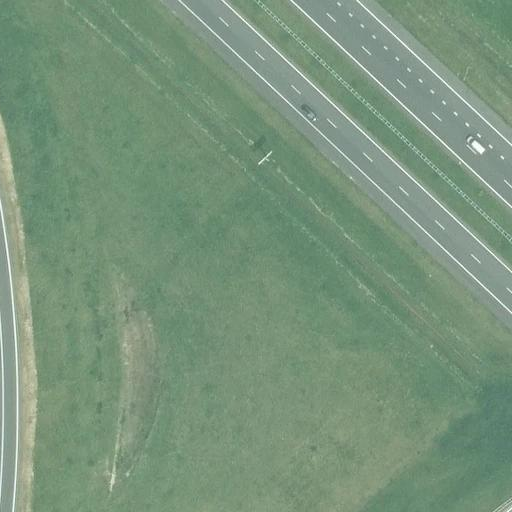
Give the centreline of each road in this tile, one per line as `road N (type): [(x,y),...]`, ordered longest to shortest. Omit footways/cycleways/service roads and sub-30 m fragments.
road 1 (motorway): [(190,0),(511,293)]
road 2 (motorway): [(511,186),(314,0)]
road 3 (motorway): [(0,267),(7,337),(2,511)]
